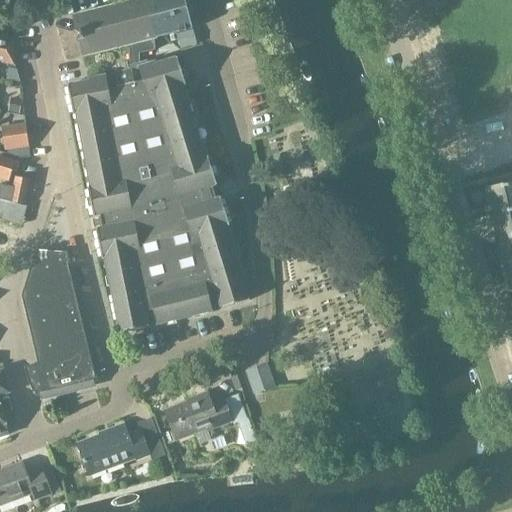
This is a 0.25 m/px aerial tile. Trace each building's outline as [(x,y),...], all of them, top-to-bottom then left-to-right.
[(141,0),(71,18),(81,58),(128,46),(129,71),(130,71),(134,84),(142,82),(138,68),(139,68),(139,55),(155,51),(154,40),(192,30),(191,28),(188,29),(180,0),(141,0)] [(445,0),(422,0),(425,11),(445,5),(445,0)] [(404,2),(405,15),(422,14),(421,1),(404,2)] [(453,10),(419,21),(426,43),(460,32),(471,28),(468,19),(457,23),(453,10)] [(52,38),(56,51),(75,45),(71,32),(52,38)] [(460,32),(426,43),(433,63),(466,53),(478,49),(475,40),(463,43),(460,32)] [(0,64),(11,66),(11,42),(0,40),(0,64)] [(466,53),(433,63),(439,84),(473,73),(484,69),(481,60),(470,64),(466,53)] [(89,83),(67,87),(72,116),(75,116),(90,189),(87,189),(93,219),(100,217),(103,229),(95,231),(101,260),(104,260),(119,334),(148,328),(145,314),(153,312),(156,326),(212,312),(208,298),(216,296),(220,310),(249,301),(226,228),(229,227),(220,199),(213,201),(209,189),(216,187),(207,159),(204,159),(182,88),(185,87),(176,59),(155,65),(154,63),(139,68),(138,68),(142,82),(134,84),(130,71),(129,71),(113,75),(116,89),(108,91),(105,77),(88,80),(89,83)] [(6,81),(19,83),(16,70),(8,69),(6,81)] [(473,73),(439,84),(446,104),(479,94),(491,90),(488,81),(477,84),(473,73)] [(479,94),(446,104),(452,125),(497,111),(495,101),(483,105),(479,94)] [(7,113),(17,116),(20,102),(10,99),(7,113)] [(7,155),(20,159),(29,158),(26,136),(25,136),(25,128),(24,124),(0,127),(0,132),(3,152),(6,151),(7,155)] [(19,163),(0,156),(0,180),(8,183),(12,173),(16,175),(19,163)] [(13,188),(10,202),(9,203),(24,206),(29,181),(15,178),(13,188)] [(511,184),(487,189),(493,215),(511,210),(511,184)] [(0,199),(10,202),(13,188),(0,185),(0,199)] [(511,210),(493,215),(498,240),(511,236),(511,210)] [(0,253),(8,256),(14,236),(0,232),(0,253)] [(511,236),(498,240),(504,265),(511,262),(511,236)] [(67,263),(35,262),(34,264),(32,264),(21,298),(37,365),(24,368),(27,381),(32,394),(35,393),(36,396),(39,395),(39,398),(94,385),(93,382),(96,382),(95,379),(98,378),(71,265),(68,266),(67,263)] [(167,328),(151,330),(153,348),(169,346),(167,328)] [(266,365),(248,371),(255,394),(264,391),(273,388),(266,365)] [(0,437),(7,436),(0,408),(0,396),(9,394),(2,371),(0,371),(0,437)] [(176,441),(194,434),(198,445),(210,441),(207,431),(232,422),(224,400),(212,404),(208,393),(193,399),(194,401),(165,412),(176,441)] [(141,431),(128,435),(124,425),(107,431),(108,433),(77,444),(89,476),(136,459),(136,461),(150,456),(141,431)] [(0,471),(0,507),(32,495),(35,502),(51,496),(50,493),(60,490),(51,466),(26,475),(22,463),(0,471)]
